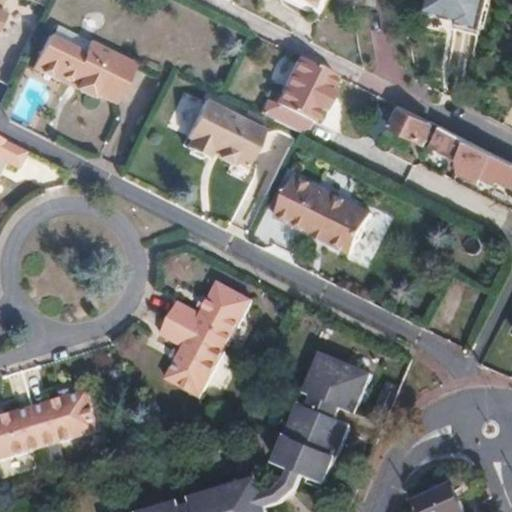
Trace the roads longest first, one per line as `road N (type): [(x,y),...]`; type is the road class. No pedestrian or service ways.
road 1 (residential): [(463,371),(430,345),(0,125)]
road 2 (residential): [(74,335),(116,320),(140,282),(134,237),(101,206),(56,204),(19,230),(8,274),(14,296)]
road 3 (residential): [(216,0),(392,86)]
road 4 (residential): [(511,241),(501,217),(402,170)]
road 5 (residential): [(392,86),(511,145)]
